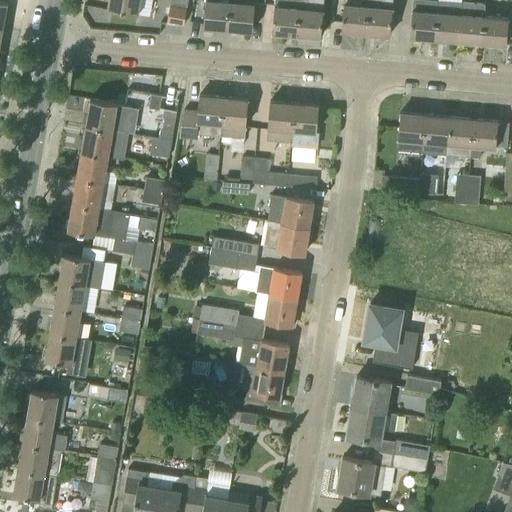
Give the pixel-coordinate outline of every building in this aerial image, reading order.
[(109,0),(108,8),(138,13),(139,12),(149,15),(151,0),(109,0)] [(188,0),(171,0),(167,23),(184,24),(188,0)] [(229,28),(231,0),(206,0),(204,26),(229,28)] [(255,0),(231,0),(229,28),(253,30),(255,0)] [(297,34),(299,0),(275,0),(272,31),(297,34)] [(324,0),(299,0),(297,34),(322,36),(324,0)] [(344,0),(342,30),(367,32),(369,0),(344,0)] [(369,0),(367,32),(391,34),(393,0),(369,0)] [(413,0),(411,36),(434,38),(437,0),(413,0)] [(444,0),(437,0),(434,38),(459,40),(462,2),(444,0)] [(462,2),(459,40),(482,42),(484,16),(477,15),(478,3),(462,2)] [(484,16),(482,42),(506,44),(509,18),(484,16)] [(160,108),(163,94),(152,92),(149,106),(160,108)] [(221,135),(224,96),(200,94),(198,111),(197,133),(221,135)] [(249,98),(224,96),(221,135),(246,137),(249,98)] [(91,98),(86,125),(113,130),(118,103),(91,98)] [(292,141),(295,102),(270,100),(267,139),(291,141),(292,141)] [(319,104),(295,102),(292,141),(316,143),(317,131),(319,104)] [(164,109),(159,138),(171,140),(177,111),(164,109)] [(196,138),(197,133),(198,111),(184,110),(179,137),(196,138)] [(422,151),(426,114),(401,112),(398,149),(422,151)] [(446,153),(449,116),(426,114),(422,151),(446,153)] [(471,155),(474,118),(449,116),(446,153),(471,155)] [(474,118),(471,155),(483,156),(484,144),(496,145),(499,120),(474,118)] [(129,132),(113,130),(86,125),(82,150),(109,155),(125,158),(129,132)] [(171,140),(159,138),(153,137),(151,152),(169,155),(171,140)] [(109,155),(82,150),(77,177),(104,181),(109,155)] [(218,180),(220,154),(206,153),(204,179),(218,180)] [(241,180),(251,181),(254,156),(243,155),(241,180)] [(254,156),(251,181),(288,185),(289,173),(266,171),(268,157),(254,156)] [(289,170),(289,173),(288,185),(304,186),(305,171),(289,170)] [(420,172),(420,178),(419,192),(437,193),(439,173),(420,172)] [(467,202),(469,173),(457,172),(455,201),(467,202)] [(481,174),(469,173),(467,202),(479,202),(481,174)] [(419,192),(420,178),(383,175),(382,188),(419,192)] [(147,176),(145,188),(163,191),(165,179),(147,176)] [(104,181),(77,177),(73,203),(99,208),(104,181)] [(251,181),(241,180),(223,178),(223,181),(222,189),(249,192),(251,181)] [(222,189),(223,181),(214,180),(213,188),(222,189)] [(511,199),(511,185),(504,184),(503,198),(511,199)] [(163,191),(145,188),(143,200),(161,203),(163,191)] [(276,206),(273,219),(310,226),(314,200),(270,193),(268,205),(276,206)] [(114,210),(99,208),(73,203),(68,230),(109,237),(114,210)] [(147,216),(145,228),(156,230),(158,218),(147,216)] [(273,219),(269,218),(264,245),(305,252),(310,226),(273,219)] [(211,246),(257,253),(259,242),(213,235),(211,246)] [(115,237),(113,249),(151,256),(153,243),(115,237)] [(257,253),(211,246),(209,262),(255,270),(257,253)] [(151,256),(113,249),(111,261),(149,268),(151,256)] [(59,280),(86,284),(101,287),(106,261),(64,254),(59,280)] [(261,265),(257,290),(298,297),(302,271),(261,265)] [(55,306),(81,310),(86,284),(59,280),(55,306)] [(268,292),(264,318),(267,319),(293,324),(298,297),(257,290),(256,290),(268,292)] [(420,330),(400,326),(403,306),(370,301),(363,340),(375,342),(372,361),(413,368),(420,330)] [(237,324),(239,313),(240,308),(203,303),(203,306),(201,318),(237,324)] [(125,305),(122,318),(140,321),(143,309),(125,305)] [(55,306),(50,332),(77,336),(81,310),(55,306)] [(140,321),(122,318),(120,329),(138,333),(140,321)] [(198,331),(198,333),(228,338),(235,339),(235,334),(237,324),(201,318),(198,331)] [(77,336),(50,332),(45,359),(72,363),(77,336)] [(289,344),(264,339),(244,336),(240,360),(246,361),(245,362),(285,369),(289,344)] [(134,358),(136,347),(114,343),(112,354),(134,358)] [(159,348),(143,345),(141,357),(157,360),(159,348)] [(221,393),(223,385),(216,383),(218,374),(209,373),(211,359),(195,357),(189,387),(221,393)] [(285,369),(245,362),(241,389),(281,395),(285,369)] [(436,393),(439,379),(405,373),(402,387),(436,393)] [(357,375),(352,405),(385,410),(390,381),(357,375)] [(128,389),(99,384),(90,382),(88,394),(108,398),(107,398),(126,402),(128,389)] [(27,416),(54,420),(62,422),(67,395),(32,389),(27,416)] [(157,414),(159,402),(146,400),(144,412),(157,414)] [(347,435),(376,440),(380,440),(382,429),(392,431),(395,413),(385,412),(385,410),(352,405),(347,435)] [(210,406),(207,422),(225,425),(227,409),(210,406)] [(255,429),(258,415),(242,412),(239,427),(255,429)] [(54,420),(27,416),(23,442),(65,450),(67,435),(52,433),(54,420)] [(111,428),(119,429),(120,422),(112,421),(111,428)] [(394,452),(428,458),(430,444),(397,439),(396,441),(394,452)] [(65,450),(23,442),(18,468),(57,475),(61,451),(65,451),(65,450)] [(101,442),(98,456),(116,459),(119,445),(101,442)] [(394,452),(392,465),(426,470),(428,458),(394,452)] [(116,459),(98,456),(96,466),(95,466),(93,481),(94,481),(112,484),(116,459)] [(382,494),(387,463),(373,461),(343,456),(338,487),(382,494)] [(57,475),(18,468),(14,494),(53,501),(57,475)] [(133,511),(155,511),(160,486),(147,484),(149,471),(129,468),(123,503),(135,505),(133,511)] [(160,486),(155,511),(178,511),(179,511),(181,511),(190,511),(197,475),(184,473),(174,480),(172,488),(160,486)] [(197,475),(190,511),(225,511),(228,497),(230,484),(208,481),(209,477),(197,475)] [(94,481),(93,481),(78,478),(77,486),(82,494),(91,496),(94,481)] [(112,484),(94,481),(91,496),(89,507),(107,510),(112,484)] [(228,497),(225,511),(259,511),(263,496),(252,494),(251,501),(228,497)] [(406,496),(404,508),(415,510),(417,498),(406,496)]
